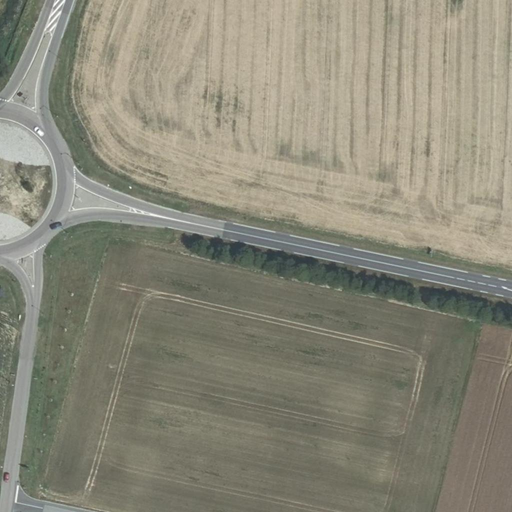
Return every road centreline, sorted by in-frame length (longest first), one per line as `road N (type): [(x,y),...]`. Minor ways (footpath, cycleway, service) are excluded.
road 1 (secondary): [(511,290),(133,211)]
road 2 (tertiary): [(33,292),(8,496)]
